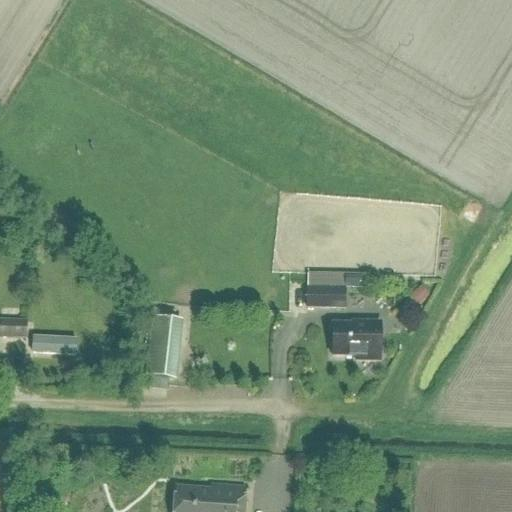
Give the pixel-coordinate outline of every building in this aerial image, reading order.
[(362,276),(310,274),(309,311),(346,312),(346,290),(362,290),(362,276)] [(431,300),(421,288),(409,297),(418,309),(431,300)] [(177,314),(157,311),(156,321),(152,320),(146,379),(172,382),(178,323),(176,323),(177,314)] [(25,322),(0,321),(0,340),(24,341),(25,322)] [(382,327),(331,326),(331,358),(381,359),(382,327)] [(34,338),(33,355),(77,357),(78,341),(34,338)] [(151,389),(151,402),(171,402),(171,390),(151,389)] [(242,511),(244,488),(212,486),(211,492),(176,490),(174,511),(242,511)]
